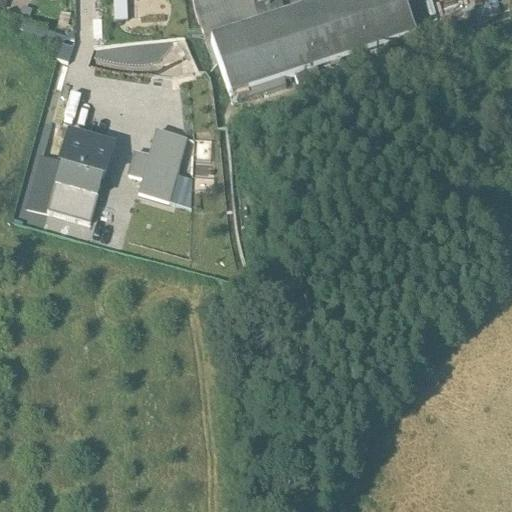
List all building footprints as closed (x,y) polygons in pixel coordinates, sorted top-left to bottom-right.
[(194,0),(198,23),(226,105),(419,37),(407,0),(194,0)] [(125,4),(112,5),(112,28),(125,27),(125,4)] [(102,41),(102,26),(94,26),(94,41),(102,41)] [(66,70),(55,67),(50,84),(62,87),(66,70)] [(113,145),(56,130),(47,162),(44,161),(31,214),(91,230),(113,145)] [(186,142),(155,134),(148,159),(141,183),(137,198),(168,206),(176,180),(186,142)] [(141,183),(148,159),(134,156),(128,179),(141,183)] [(191,184),(176,180),(168,206),(191,214),(191,184)]
